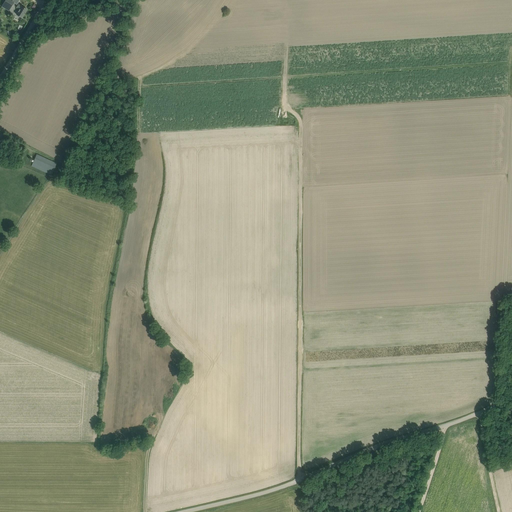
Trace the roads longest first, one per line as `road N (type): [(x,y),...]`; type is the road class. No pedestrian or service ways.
road 1 (track): [(285,105),(302,121),(300,478)]
road 2 (unclassified): [(189,511),(275,489),(393,437),(511,399)]
